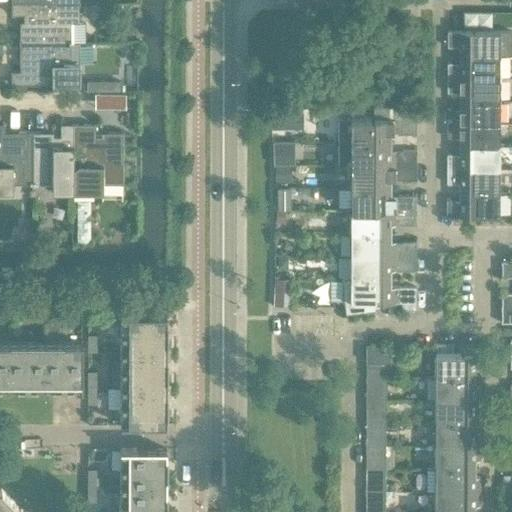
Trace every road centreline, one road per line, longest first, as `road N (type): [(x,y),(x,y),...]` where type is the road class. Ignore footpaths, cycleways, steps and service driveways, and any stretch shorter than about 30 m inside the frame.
road 1 (tertiary): [(221,438),(222,0)]
road 2 (residential): [(221,438),(0,434)]
road 3 (residential): [(433,237),(435,31)]
road 4 (residential): [(352,511),(351,349)]
road 5 (residential): [(488,459),(488,331)]
